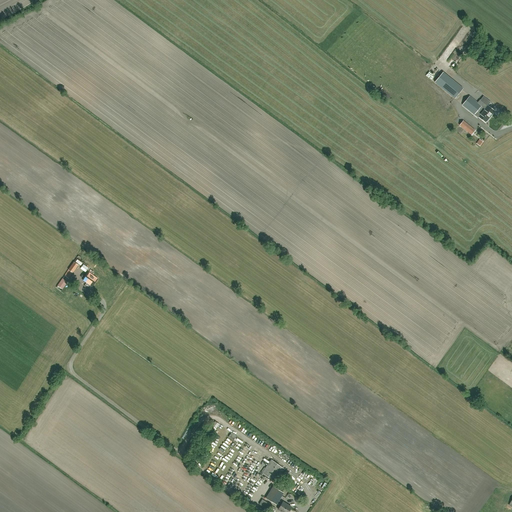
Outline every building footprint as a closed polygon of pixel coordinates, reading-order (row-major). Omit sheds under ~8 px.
[(463,89),(451,79),(444,73),(435,83),(455,99),(463,89)] [(479,119),(480,118),(485,122),(486,122),(487,122),(493,114),(493,113),(495,111),(488,106),(480,100),(478,103),(470,96),(463,105),(479,119)] [(471,135),(475,130),(463,121),(460,126),(471,135)] [(69,278),(78,265),(74,262),(65,275),(69,278)] [(92,287),(98,278),(89,272),(83,280),(92,287)] [(68,282),(63,279),(57,286),(63,290),(68,282)] [(233,441),(237,436),(232,432),(228,437),(233,441)] [(272,460),(264,471),(263,473),(276,482),(285,469),(272,460)] [(274,487),(272,489),(267,498),(277,505),(278,504),(281,506),(279,509),(283,511),(289,511),(292,507),(283,502),(283,503),(279,500),(284,493),(274,487)]
